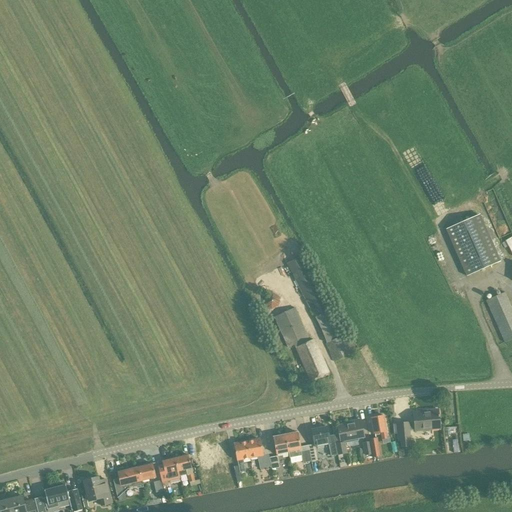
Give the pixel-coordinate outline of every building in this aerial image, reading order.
[(499,262),(479,215),(447,229),(467,276),(499,262)] [(334,361),(351,353),(343,336),(342,336),(329,311),(330,310),(302,256),(286,264),(315,318),(334,361)] [(505,343),(511,339),(511,309),(505,293),(493,298),(492,296),(490,297),(491,299),(487,301),(505,343)] [(310,381),(329,373),(314,340),(310,342),(295,308),(274,318),(288,348),(294,345),(310,381)] [(408,423),(399,424),(400,438),(397,438),(397,441),(400,441),(400,448),(414,447),(413,439),(410,440),(409,430),(415,430),(415,431),(440,429),(438,410),(429,411),(429,412),(413,413),(414,426),(409,427),(408,423)] [(386,432),(383,416),(377,417),(377,415),(371,416),(372,418),(370,418),(373,434),(381,433),(382,439),(387,438),(385,432),(386,432)] [(337,427),(339,434),(334,435),(338,455),(346,453),(343,441),(364,437),(360,420),(353,421),(354,423),(337,427)] [(314,445),(308,446),(309,450),(311,462),(317,460),(314,447),(316,446),(318,449),(323,448),(323,445),(328,444),(331,456),(337,455),(333,435),(329,436),(327,427),(318,428),(317,427),(314,428),(313,429),(311,430),(313,442),(314,445)] [(297,433),(285,435),(288,452),(289,458),(298,456),(297,450),(300,450),(300,452),(301,455),(303,463),(311,462),(309,450),(308,446),(302,447),(300,447),(297,433)] [(285,435),(274,437),(277,454),(288,452),(285,435)] [(373,458),(381,456),(377,438),(370,440),(373,458)] [(271,467),(269,457),(263,458),(260,439),(246,442),(248,448),(250,458),(257,456),(259,469),(271,467)] [(248,448),(246,442),(234,444),(238,466),(234,467),(236,476),(240,476),(239,473),(245,472),(243,459),(250,458),(248,448)] [(370,442),(364,444),(366,455),(372,454),(370,442)] [(223,446),(211,449),(217,476),(228,474),(229,478),(236,476),(234,467),(232,460),(227,461),(223,446)] [(202,467),(196,469),(200,485),(207,483),(206,477),(217,474),(217,476),(211,449),(199,452),(202,467)] [(187,474),(185,469),(191,468),(188,455),(175,458),(178,471),(178,472),(179,476),(187,474)] [(269,457),(271,467),(272,469),(279,467),(277,456),(269,458),(269,457)] [(178,471),(175,458),(161,461),(162,465),(158,466),(162,483),(180,479),(179,476),(178,472),(178,471)] [(140,472),(142,481),(155,478),(152,464),(138,467),(140,472)] [(143,487),(141,481),(142,481),(140,472),(138,467),(125,471),(125,472),(117,473),(119,479),(113,481),(117,499),(129,487),(142,486),(142,487),(143,487)] [(100,505),(111,502),(106,482),(99,484),(97,477),(83,480),(88,500),(100,498),(102,504),(100,504),(100,505)] [(42,497),(34,499),(37,511),(45,511),(45,508),(47,508),(47,509),(58,506),(57,503),(69,500),(72,511),(73,511),(75,511),(82,510),(76,489),(67,492),(65,486),(44,491),(46,498),(45,498),(44,499),(42,499),(42,497)] [(15,496),(9,498),(12,511),(34,511),(32,502),(23,504),(21,496),(15,498),(15,496)] [(12,511),(9,498),(3,500),(4,500),(0,501),(0,511),(12,511)]
